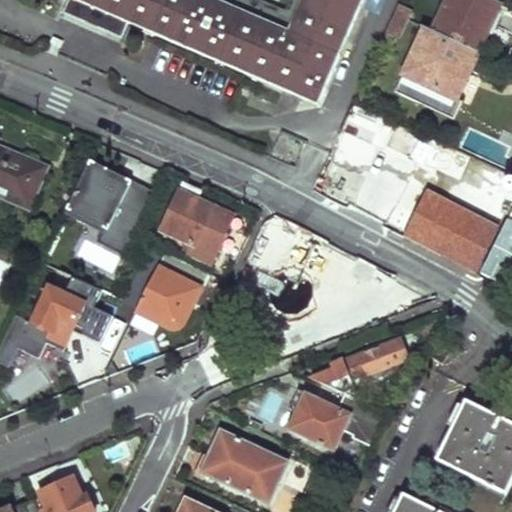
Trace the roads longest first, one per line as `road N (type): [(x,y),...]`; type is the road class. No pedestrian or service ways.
road 1 (residential): [(0,76),(273,194),(488,315)]
road 2 (unknown): [(295,206),(388,0)]
road 3 (residential): [(0,458),(195,380)]
road 4 (residential): [(132,511),(195,380)]
